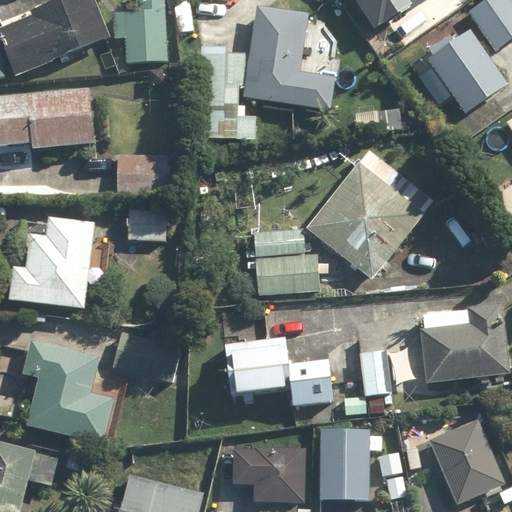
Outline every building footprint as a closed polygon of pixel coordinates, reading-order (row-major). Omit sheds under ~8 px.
[(0,84),(10,84),(109,45),(90,0),(66,0),(0,27),(0,29),(2,33),(0,33),(0,84)] [(167,65),(164,0),(135,0),(136,16),(112,17),(113,45),(126,44),(127,67),(167,65)] [(215,0),(222,9),(235,0),(215,0)] [(391,0),(334,0),(358,37),(399,12),(391,0)] [(511,45),(511,7),(506,0),(490,0),(467,17),(497,57),(511,45)] [(212,3),(174,2),(173,25),(212,26),(212,3)] [(333,2),(311,16),(346,66),(367,51),(333,2)] [(243,120),(244,105),(331,113),(333,81),(327,81),(330,50),(304,48),(307,18),(252,13),(249,47),(233,46),(232,51),(204,49),(195,144),(253,149),(256,121),(243,120)] [(507,93),(467,32),(424,59),(464,121),(507,93)] [(89,95),(0,100),(0,149),(28,148),(28,155),(93,151),(89,95)] [(401,111),(378,110),(377,134),(399,136),(401,111)] [(338,135),(294,133),(294,154),(337,155),(338,135)] [(434,210),(367,155),(303,233),(370,288),(434,210)] [(168,158),(115,157),(114,197),(166,198),(168,158)] [(511,238),(511,182),(485,200),(510,239),(511,238)] [(170,212),(126,209),(124,244),(168,247),(170,212)] [(105,271),(86,269),(90,227),(30,221),(25,272),(8,270),(4,309),(81,317),(84,287),(103,289),(105,271)] [(304,237),(253,239),(256,302),(320,299),(318,259),(305,259),(304,237)] [(419,337),(424,388),(510,380),(506,332),(498,332),(496,309),(424,315),(426,336),(419,337)] [(182,351),(120,336),(111,374),(173,389),(182,351)] [(331,409),(327,361),(287,364),(285,341),(220,346),(225,402),(285,397),(286,412),(331,409)] [(98,361),(30,346),(22,380),(40,384),(29,434),(101,450),(111,405),(89,400),(98,361)] [(385,356),(360,358),(363,402),(388,400),(385,356)] [(479,420),(427,442),(456,507),(508,485),(479,420)] [(380,440),(367,440),(367,435),(320,433),(317,504),(365,506),(367,453),(379,454),(380,440)] [(57,460),(0,445),(0,511),(20,511),(27,486),(48,492),(57,460)] [(305,454),(232,453),(232,490),(258,490),(258,509),(304,509),(305,454)] [(396,455),(376,461),(388,505),(408,500),(396,455)] [(197,511),(202,496),(126,477),(116,511),(197,511)]
